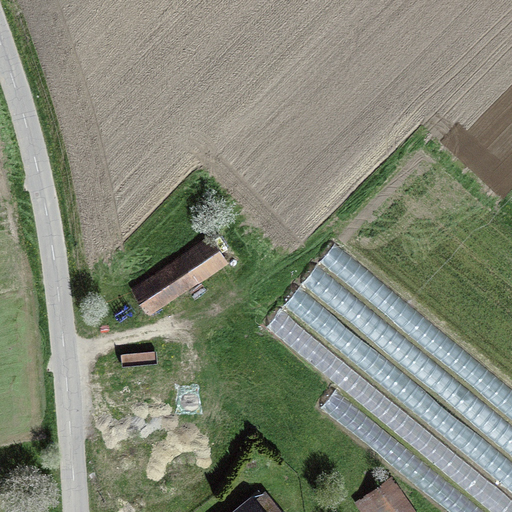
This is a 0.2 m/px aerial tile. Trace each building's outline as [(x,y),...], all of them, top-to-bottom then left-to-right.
[(229,263),(211,235),(129,289),(147,317),(229,263)] [(511,419),(511,389),(334,243),(319,261),(511,419)] [(511,425),(316,265),(300,285),(511,459),(511,425)] [(511,492),(511,462),(298,287),(283,305),(511,492)] [(511,511),(511,499),(280,309),(264,327),(491,511),(511,511)] [(446,511),(484,511),(335,390),(320,408),(446,511)] [(415,511),(391,477),(354,502),(360,511),(415,511)] [(229,511),(283,511),(265,490),(263,492),(259,488),(229,511)]
